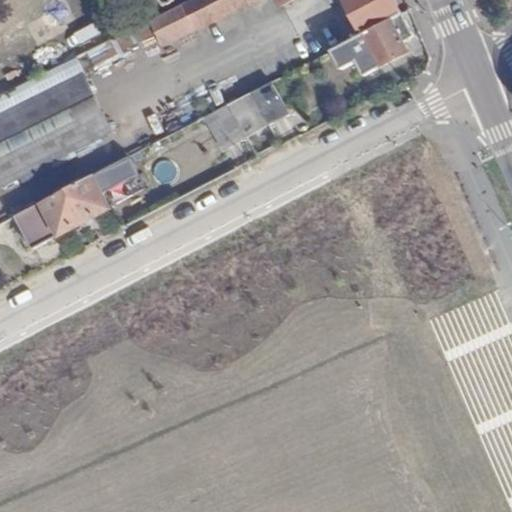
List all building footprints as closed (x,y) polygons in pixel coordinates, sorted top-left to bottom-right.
[(260,0),(199,0),(157,21),(166,40),(192,27),(195,33),(260,0)] [(277,0),(282,10),(303,0),(277,0)] [(347,22),(354,19),(364,38),(402,19),(391,0),(343,0),(345,3),(338,6),(347,22)] [(404,18),(402,19),(364,38),(333,54),(343,72),(358,64),(366,78),(411,55),(405,46),(415,40),(404,18)] [(89,51),(96,65),(120,54),(113,40),(89,51)] [(0,190),(117,132),(80,59),(0,98),(0,190)] [(276,84),(256,94),(273,128),(293,118),(276,84)] [(273,128),(256,94),(208,119),(225,153),(273,128)] [(113,164),(69,187),(86,218),(111,205),(99,181),(116,171),(113,164)] [(86,218),(69,187),(18,213),(33,244),(86,218)]
